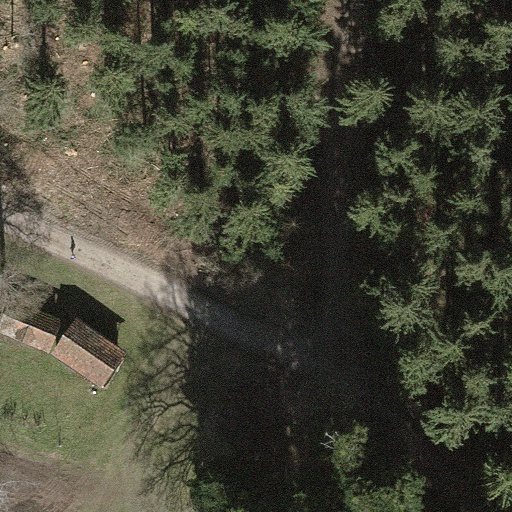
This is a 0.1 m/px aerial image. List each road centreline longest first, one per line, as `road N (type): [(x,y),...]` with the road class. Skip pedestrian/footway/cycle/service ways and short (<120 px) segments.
road 1 (track): [(470,511),(411,449),(376,396),(342,284),(332,181),(358,0)]
road 2 (track): [(0,222),(291,353)]
